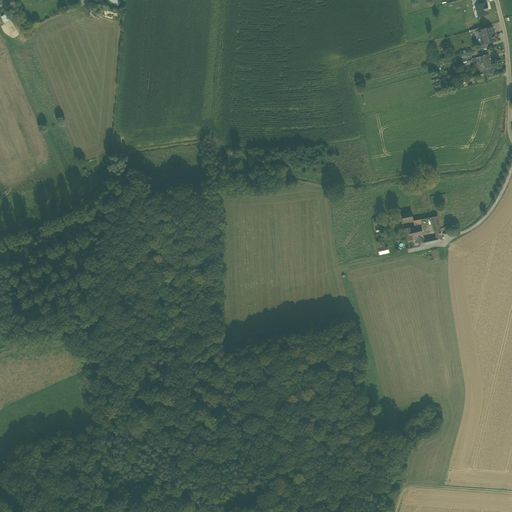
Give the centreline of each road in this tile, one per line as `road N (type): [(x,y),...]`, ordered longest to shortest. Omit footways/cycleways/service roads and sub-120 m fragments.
road 1 (track): [(441,243),(463,396),(441,487)]
road 2 (track): [(393,511),(399,484),(511,492)]
road 3 (residential): [(511,137),(508,36),(498,0)]
